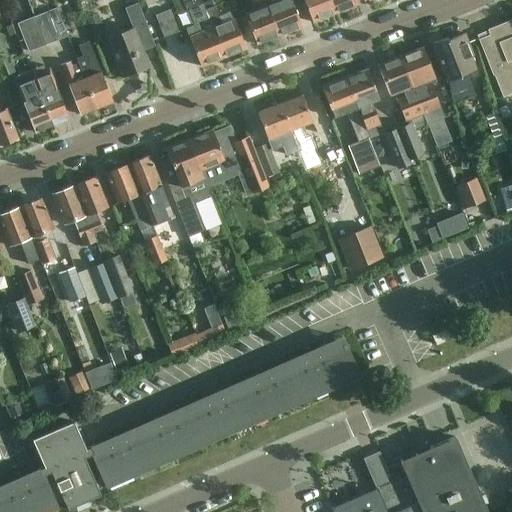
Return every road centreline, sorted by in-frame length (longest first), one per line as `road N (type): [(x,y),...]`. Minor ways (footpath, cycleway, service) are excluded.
road 1 (residential): [(0,179),(449,0)]
road 2 (residential): [(274,462),(511,358)]
